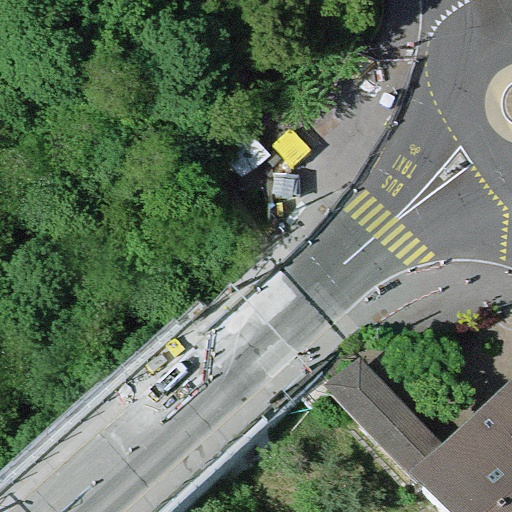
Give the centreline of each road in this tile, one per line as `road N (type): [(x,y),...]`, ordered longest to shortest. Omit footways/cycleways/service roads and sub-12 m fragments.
road 1 (unclassified): [(322,283),(469,150)]
road 2 (secondary): [(499,37),(476,51),(454,99),(469,150)]
